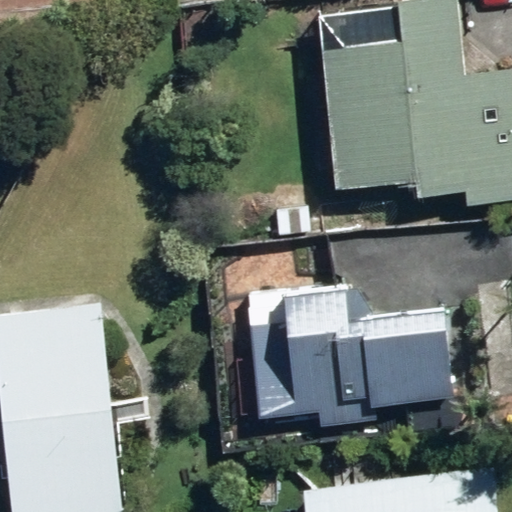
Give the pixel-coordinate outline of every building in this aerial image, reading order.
[(460,174),(461,189),(511,185),(511,56),(460,60),(454,0),(393,0),(396,30),(317,36),(329,172),(409,164),(410,179),(460,174)] [(277,224),(321,224),(322,201),(278,201),(277,224)] [(323,400),(325,418),(381,411),(379,396),(455,386),(443,292),(348,304),(344,273),(284,281),(288,313),(254,317),(266,408),(323,400)] [(0,297),(0,432),(8,511),(43,511),(117,504),(95,288),(0,297)] [(297,475),(300,511),(494,511),(490,457),(297,475)]
